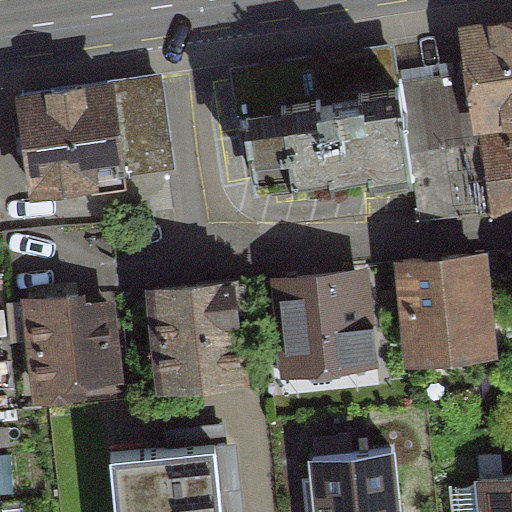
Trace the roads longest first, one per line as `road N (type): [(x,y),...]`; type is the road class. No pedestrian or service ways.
road 1 (residential): [(177,2),(207,205),(254,243),(511,216)]
road 2 (primary): [(177,2),(0,29)]
